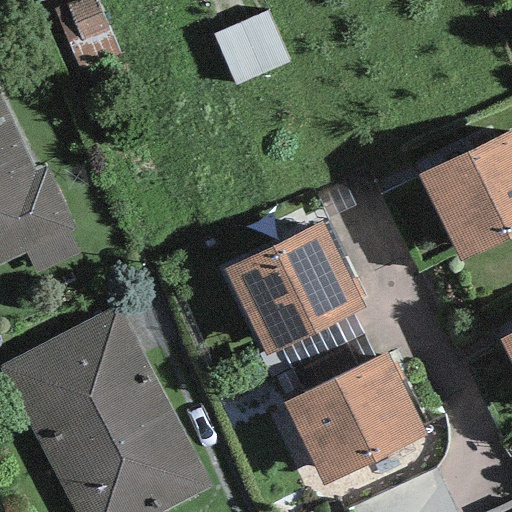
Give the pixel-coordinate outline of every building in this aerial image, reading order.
[(104,3),(62,12),(73,69),(115,61),(104,3)] [(278,17),(228,38),(249,88),(299,68),(278,17)] [(0,258),(23,247),(67,227),(75,224),(47,161),(35,167),(0,94),(0,258)] [(457,251),(511,225),(511,115),(414,161),(457,251)] [(265,344),(363,298),(322,211),(224,257),(265,344)] [(79,252),(67,227),(23,247),(34,272),(79,252)] [(77,511),(154,511),(212,483),(118,300),(0,360),(77,511)] [(511,355),(511,320),(498,327),(511,355)] [(321,475),(424,427),(384,343),(282,391),(321,475)]
